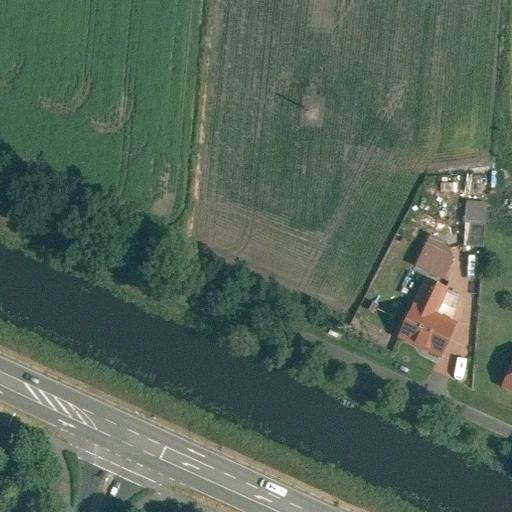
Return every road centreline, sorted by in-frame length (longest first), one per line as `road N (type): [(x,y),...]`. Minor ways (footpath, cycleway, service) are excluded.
road 1 (unclassified): [(0,188),(511,422)]
road 2 (primary): [(129,436),(298,511)]
road 3 (primary): [(0,376),(129,436)]
